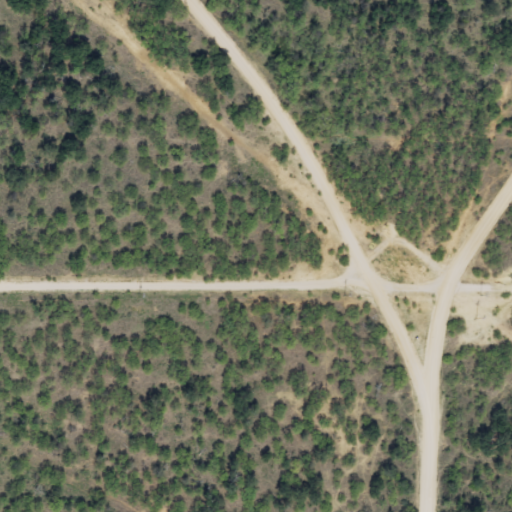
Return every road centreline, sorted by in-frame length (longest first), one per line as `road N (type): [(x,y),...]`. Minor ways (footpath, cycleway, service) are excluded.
road 1 (residential): [(441,325),(0,311)]
road 2 (residential): [(497,264),(240,0)]
road 3 (residential): [(441,511),(441,325),(497,264)]
road 4 (residential): [(0,445),(158,511)]
